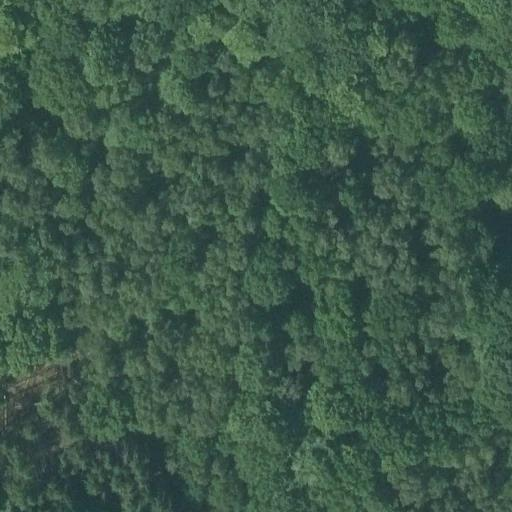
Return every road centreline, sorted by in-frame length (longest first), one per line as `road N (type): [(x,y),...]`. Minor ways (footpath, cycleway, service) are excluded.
road 1 (track): [(276,0),(288,178),(334,311),(341,511)]
road 2 (track): [(336,483),(398,474),(481,380),(511,362)]
